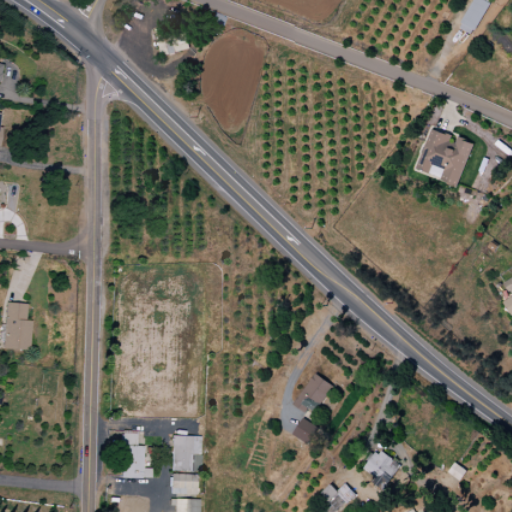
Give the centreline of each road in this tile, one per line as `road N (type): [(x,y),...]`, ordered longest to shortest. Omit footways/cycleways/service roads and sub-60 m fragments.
road 1 (residential): [(108,68),(94,105),(85,511)]
road 2 (residential): [(201,0),(511,120)]
road 3 (primary): [(296,248),(511,423)]
road 4 (primary): [(108,68),(296,248)]
